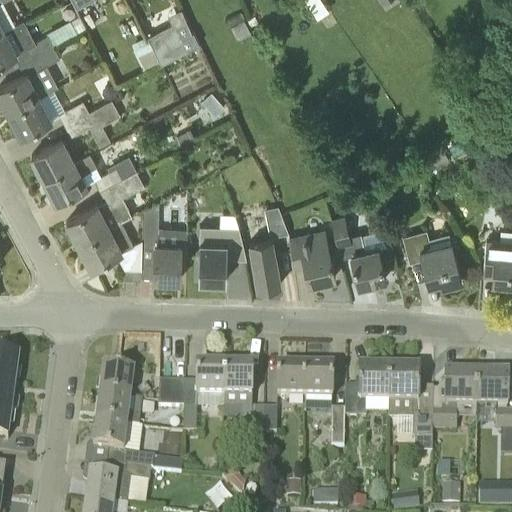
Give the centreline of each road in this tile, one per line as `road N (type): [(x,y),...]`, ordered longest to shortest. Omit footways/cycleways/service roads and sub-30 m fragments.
road 1 (residential): [(511,335),(228,316),(65,315)]
road 2 (residential): [(46,511),(65,315)]
road 3 (residential): [(65,315),(0,179)]
